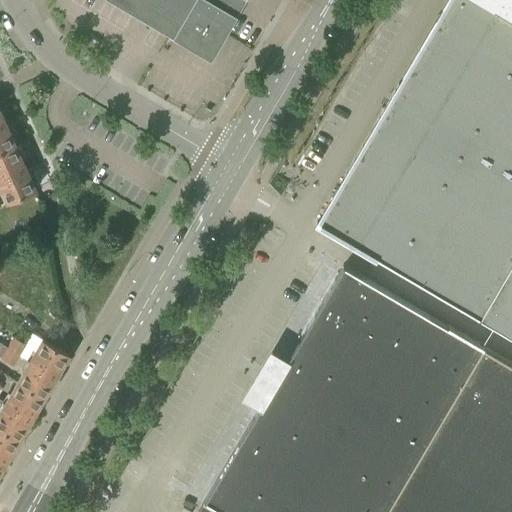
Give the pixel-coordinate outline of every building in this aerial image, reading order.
[(117,0),(171,32),(171,33),(210,56),(228,27),(229,27),(237,14),(237,13),(236,12),(243,0),(117,0)] [(398,84),(399,84),(318,222),(318,221),(317,222),(511,336),(511,0),(448,0),(400,83),(399,83),(398,84)] [(0,123),(0,150),(15,144),(4,121),(0,123)] [(0,177),(25,166),(15,144),(0,150),(0,177)] [(35,189),(25,166),(0,177),(0,191),(1,191),(6,202),(35,189)] [(511,511),(511,363),(343,265),(205,501),(223,511),(511,511)] [(28,344),(15,336),(8,347),(21,355),(28,344)] [(30,360),(56,375),(69,354),(42,338),(30,360)] [(16,364),(21,355),(8,347),(0,342),(0,357),(15,366),(16,364)] [(56,375),(30,360),(18,381),(44,396),(56,375)] [(31,417),(44,396),(18,381),(5,402),(31,417)] [(0,427),(19,438),(31,417),(5,402),(0,399),(0,427)] [(0,455),(7,459),(19,438),(0,427),(0,455)]
